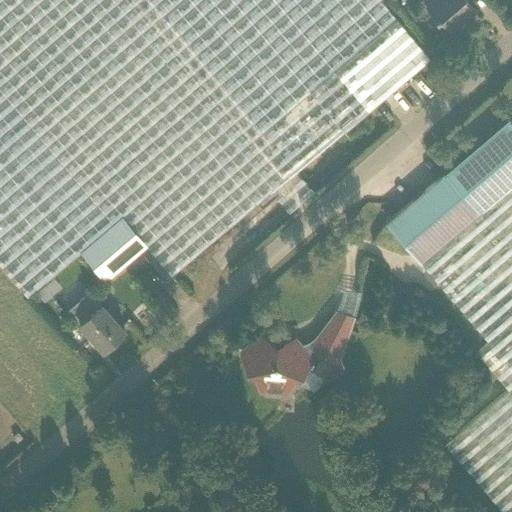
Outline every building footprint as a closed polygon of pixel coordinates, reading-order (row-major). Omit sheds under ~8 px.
[(146,244),(156,255),(172,274),(272,191),(291,213),(314,193),(295,171),(430,58),(381,0),(0,0),(0,263),(29,297),(40,287),(53,276),(54,275),(83,250),(122,216),(146,244)] [(438,16),(451,31),(476,10),(466,0),(428,0),(424,4),(436,18),(438,16)] [(422,261),(488,339),(475,350),(509,388),(445,443),(504,511),(511,511),(511,116),(445,173),(479,212),(422,261)] [(479,212),(445,173),(445,172),(387,221),(388,222),(422,261),(479,212)] [(83,250),(107,278),(135,254),(146,244),(122,216),(83,250)] [(89,291),(69,310),(80,322),(80,323),(104,349),(125,330),(89,291)] [(285,389),(292,378),(295,374),(300,377),(307,364),(328,376),(341,365),(338,356),(352,318),(351,317),(337,312),(316,340),(315,341),(314,342),(313,342),(313,343),(312,343),(312,344),(311,344),(310,344),(310,345),(309,345),(308,345),(307,346),(306,346),(305,346),(304,346),(303,346),(302,346),(301,346),(300,345),(295,339),(280,346),(280,351),(273,351),(273,346),(260,337),(246,349),(251,355),(245,361),(250,372),(255,370),(263,387),(285,389)] [(355,339),(358,332),(351,329),(348,336),(355,339)] [(23,437),(18,432),(12,437),(17,442),(23,437)]
